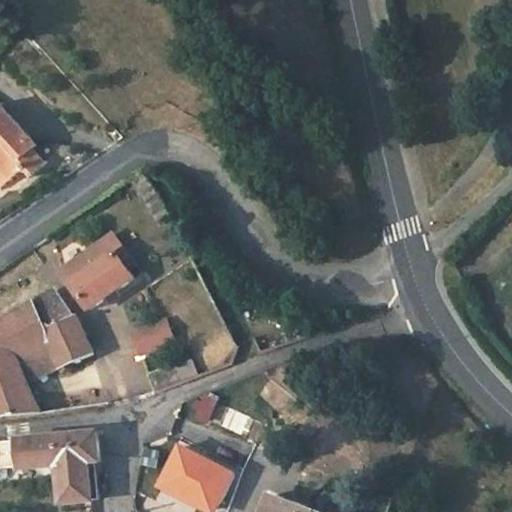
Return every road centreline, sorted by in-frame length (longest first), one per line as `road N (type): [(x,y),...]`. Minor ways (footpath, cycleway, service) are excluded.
road 1 (residential): [(413,265),(355,285),(318,281),(272,255),(210,162),(157,151),(97,179),(0,250)]
road 2 (residential): [(429,306),(129,416)]
road 3 (tertiary): [(352,0),(413,265)]
road 4 (tertiary): [(429,306),(444,340),(511,411)]
road 5 (residential): [(413,265),(511,179)]
road 6 (residential): [(129,416),(0,429)]
